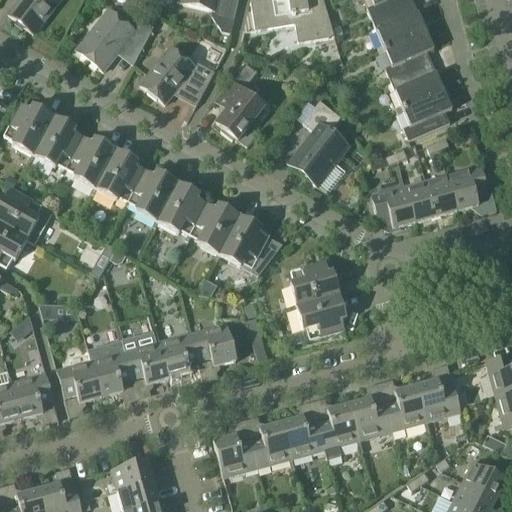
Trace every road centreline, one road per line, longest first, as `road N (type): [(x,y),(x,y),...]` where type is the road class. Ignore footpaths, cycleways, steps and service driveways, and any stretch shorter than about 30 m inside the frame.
road 1 (residential): [(381,274),(363,247),(8,57)]
road 2 (residential): [(510,239),(439,0)]
road 3 (residential): [(169,422),(403,355)]
road 4 (residential): [(0,466),(169,422)]
road 5 (residential): [(381,274),(510,239)]
